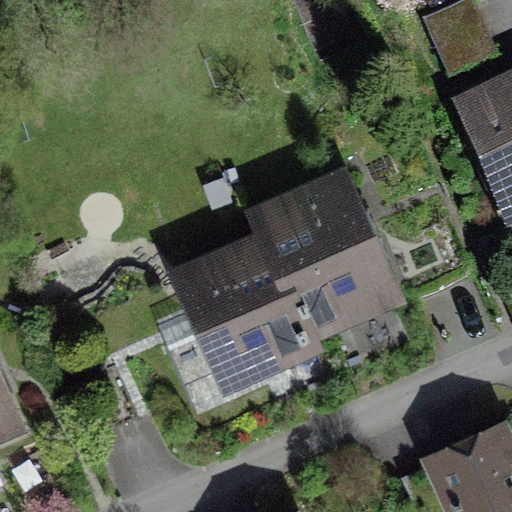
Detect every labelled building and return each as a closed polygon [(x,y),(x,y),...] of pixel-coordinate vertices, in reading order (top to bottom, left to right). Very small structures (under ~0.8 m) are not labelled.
[(462,9),(428,21),(449,76),(483,64),(462,9)] [(511,103),(470,122),(511,216),(511,103)] [(265,225),(271,239),(317,337),(352,321),(394,302),(343,190),(265,225)] [(443,219),(391,239),(414,297),(466,277),(443,219)] [(319,343),(317,337),(271,239),(183,280),(231,383),(270,365),(319,343)] [(113,364),(88,376),(111,428),(137,416),(113,364)] [(0,434),(10,430),(0,407),(0,434)] [(454,511),(511,511),(511,472),(500,447),(471,461),(438,476),(454,511)]
